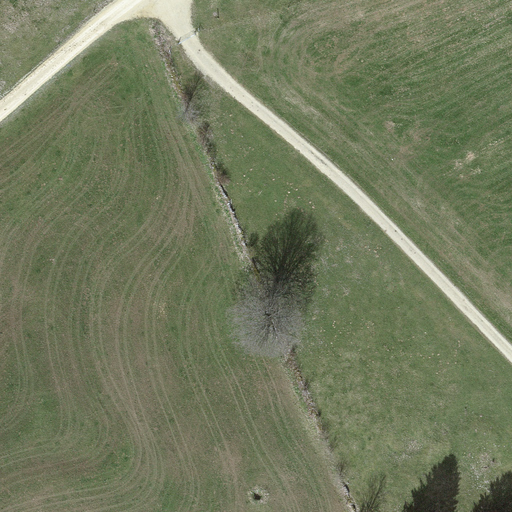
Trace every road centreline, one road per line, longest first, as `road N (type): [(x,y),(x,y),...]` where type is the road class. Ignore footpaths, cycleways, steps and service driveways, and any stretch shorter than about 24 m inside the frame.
road 1 (track): [(167,0),(203,63),(381,217),(511,354)]
road 2 (track): [(135,0),(0,109)]
